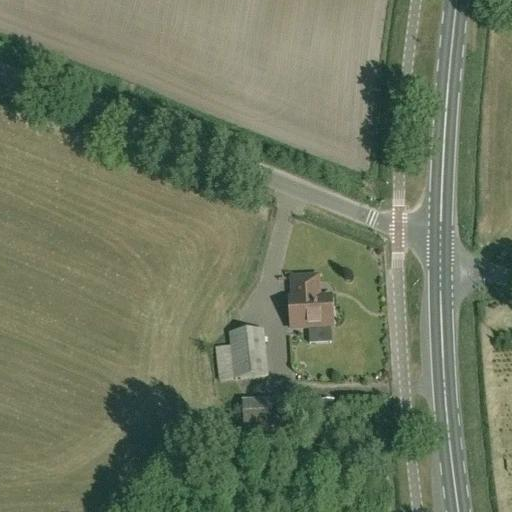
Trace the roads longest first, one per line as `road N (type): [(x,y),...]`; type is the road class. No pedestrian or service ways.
road 1 (unclassified): [(438,252),(0,77)]
road 2 (secondary): [(459,511),(438,252)]
road 3 (secondary): [(438,252),(458,0)]
